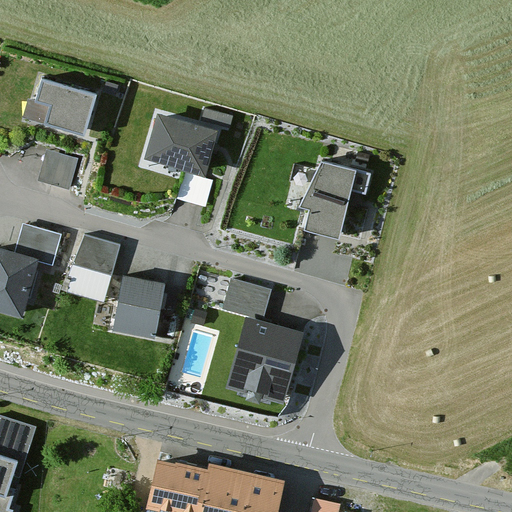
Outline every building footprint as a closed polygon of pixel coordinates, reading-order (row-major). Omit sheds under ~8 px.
[(106,101),(49,85),(43,106),(60,111),(54,131),(94,142),(106,101)] [(222,137),(160,120),(149,159),(212,177),(222,137)] [(47,144),(40,176),(73,184),(81,152),(47,144)] [(366,176),(329,165),(318,201),(330,205),(322,229),(348,237),(366,176)] [(15,243),(0,238),(0,304),(22,311),(37,256),(52,260),(60,230),(22,220),(15,243)] [(121,241),(84,229),(74,259),(112,271),(121,241)] [(164,277),(123,270),(114,323),(155,330),(164,277)] [(308,334),(249,319),(229,395),(288,410),(308,334)] [(0,511),(12,511),(35,432),(0,422),(0,511)] [(279,511),(285,489),(166,462),(155,509),(166,511),(279,511)]
